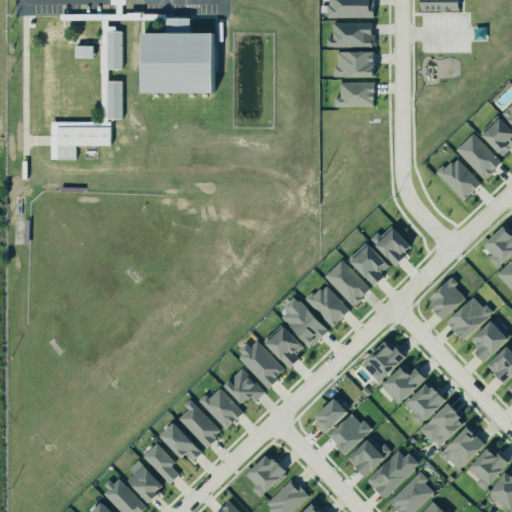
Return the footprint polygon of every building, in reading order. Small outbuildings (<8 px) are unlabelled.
[(328,0),(329,17),(374,17),(373,0),(328,0)] [(455,0),(456,9),(419,9),(418,0),(455,0)] [(372,22),(333,21),(332,37),(327,37),(327,46),(375,47),(375,32),(371,32),(372,22)] [(473,27),(473,40),(485,40),(485,27),(473,27)] [(105,30),(119,30),(119,69),(105,69),(105,30)] [(134,93),(134,33),(211,33),(211,93),(134,93)] [(72,45),(91,45),(91,59),(72,59),(72,45)] [(337,49),(373,49),(373,74),(332,75),(332,64),(337,64),(337,49)] [(340,82),(340,97),(335,97),(335,106),(374,106),(374,81),(340,82)] [(104,82),(121,82),(121,119),(104,119),(104,82)] [(511,107),(511,122),(501,111),(508,104),(511,108),(511,107)] [(511,128),(499,115),(481,132),(501,153),(508,146),(511,150),(511,128)] [(51,121),(51,158),(75,158),(75,144),(110,145),(111,121),(51,121)] [(471,130),(500,160),(482,178),(452,147),(471,130)] [(456,156),(480,181),(475,185),(461,198),(435,169),(442,162),(444,165),(450,159),(452,161),(456,156)] [(411,245),(390,223),(372,240),(396,265),(407,254),(404,251),(411,245)] [(483,243),(503,223),(510,231),(511,229),(511,249),(496,265),(488,257),(492,253),(483,243)] [(349,259),(367,242),(385,259),(384,261),(387,263),(380,270),(383,274),(373,284),(349,259)] [(511,257),(496,272),(511,289),(511,257)] [(324,275),(353,305),(370,289),(342,259),(324,275)] [(451,274),(457,281),(453,284),(463,295),(442,316),(429,302),(432,300),(428,296),(451,274)] [(310,289),(304,296),(316,307),(317,310),(331,325),(349,308),(325,283),(322,287),(322,289),(319,286),(311,293),(312,291),(310,289)] [(446,319),(472,294),(482,305),(485,302),(491,309),(464,337),(446,319)] [(282,304),(292,295),(297,299),(298,297),(327,327),(310,345),(280,315),(287,309),(282,304)] [(490,317),(472,334),(472,336),(470,338),(474,342),(473,343),(476,346),(473,349),(482,359),(507,336),(490,317)] [(283,323),(265,340),(281,359),(282,358),(285,361),(293,354),(297,357),(301,352),(307,348),(283,323)] [(237,354),(267,386),(285,370),(255,338),(237,354)] [(360,361),(377,379),(404,354),(394,343),(392,346),(385,338),(360,361)] [(511,349),(507,344),(486,364),(503,381),(511,372),(511,349)] [(380,383),(403,361),(411,369),(414,365),(424,376),(397,401),(380,383)] [(222,383),(241,365),(265,390),(255,399),(250,395),(247,397),(245,396),(240,401),(222,383)] [(404,401),(425,381),(429,386),(432,384),(444,397),(417,423),(410,415),(414,411),(404,401)] [(197,398),(204,391),(208,395),(219,385),(243,410),(224,427),(197,398)] [(315,422),(323,431),(347,409),(333,395),(314,412),(316,413),(314,415),(317,419),(315,422)] [(222,432),(190,398),(184,404),(188,409),(179,417),(206,447),(222,432)] [(419,427),(447,400),(452,404),(460,415),(457,417),(462,422),(439,443),(433,438),(431,440),(419,427)] [(350,411),(328,432),(336,440),(336,441),(334,443),(343,453),(371,426),(363,417),(359,421),(350,411)] [(200,450),(172,420),(158,433),(179,455),(183,451),(191,459),(200,450)] [(436,453),(467,421),(477,431),(475,433),(484,442),(458,467),(448,458),(445,461),(436,453)] [(372,435),(347,457),(364,476),(389,453),(372,435)] [(141,454),(155,441),(174,460),(170,464),(178,473),(169,482),(166,480),(141,454)] [(497,450),(502,454),(507,459),(483,488),(475,480),(478,477),(467,467),(486,446),(490,448),(495,453),(497,450)] [(420,464),(408,452),(404,456),(398,450),(367,479),(384,497),(420,464)] [(244,473),(265,452),(270,457),(272,456),(285,469),(283,471),(285,473),(275,483),(273,481),(258,495),(251,487),(254,483),(244,473)] [(126,478),(148,501),(160,490),(157,487),(161,483),(141,462),(131,471),(132,472),(126,478)] [(398,511),(387,500),(419,469),(427,477),(423,481),(432,490),(410,511),(398,511)] [(511,475),(505,471),(488,493),(508,509),(511,503),(511,475)] [(108,477),(103,483),(106,487),(102,492),(121,511),(135,511),(136,511),(137,511),(145,505),(118,476),(112,482),(108,477)] [(265,500),(288,478),(295,486),(299,483),(308,494),(290,511),(271,511),(267,508),(269,505),(265,500)] [(113,511),(100,499),(87,511),(113,511)] [(445,511),(431,499),(419,511),(445,511)] [(236,511),(225,500),(212,511),(236,511)] [(323,511),(311,500),(299,511),(323,511)]
